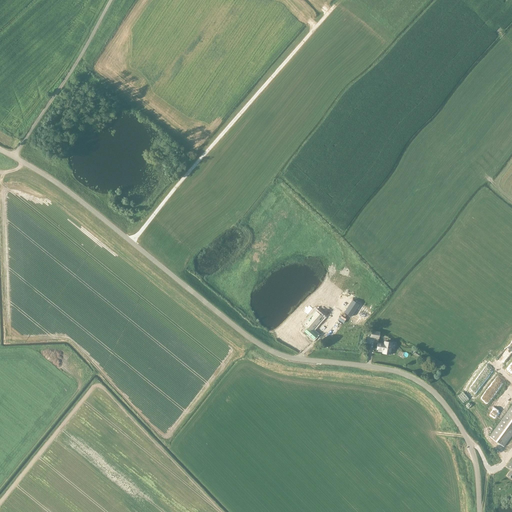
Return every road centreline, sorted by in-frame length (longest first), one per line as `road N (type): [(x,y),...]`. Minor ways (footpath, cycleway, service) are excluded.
road 1 (tertiary): [(479,511),(471,448),(425,385),(387,369),(268,349),(13,157)]
road 2 (track): [(334,5),(130,241)]
road 3 (unclassified): [(13,157),(110,0)]
